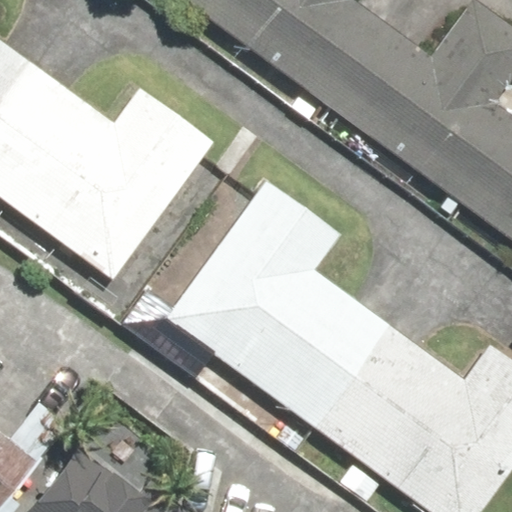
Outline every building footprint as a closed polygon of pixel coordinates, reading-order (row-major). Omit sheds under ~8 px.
[(511,112),(485,94),(511,55),(511,16),(488,0),(460,0),(427,48),(357,0),(167,0),(511,241),(511,112)] [(102,132),(0,53),(0,207),(106,289),(216,145),(138,85),(102,132)] [(464,375),(313,264),(336,234),(264,181),(163,318),(425,511),(483,511),(511,473),(511,364),(486,345),(464,375)] [(0,437),(0,509),(35,467),(0,437)] [(167,511),(89,443),(29,511),(193,511),(178,498),(167,511)]
